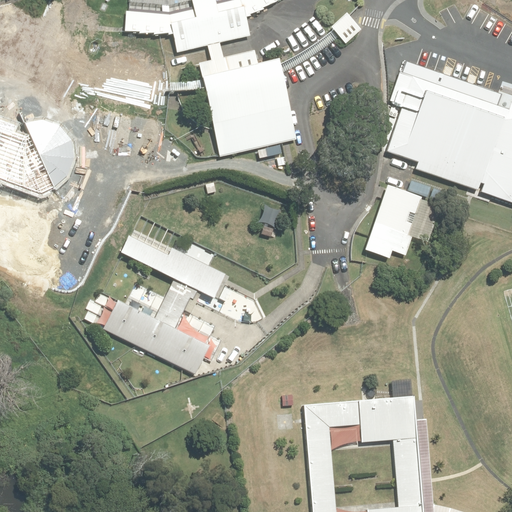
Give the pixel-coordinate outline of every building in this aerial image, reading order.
[(125,31),(124,34),(175,35),(180,52),(208,46),(221,43),(251,36),(249,17),(280,0),(236,0),(170,15),(125,11),(125,31)] [(45,38),(61,52),(76,36),(96,33),(93,10),(68,13),(45,38)] [(348,15),(333,29),(335,31),(341,37),(347,44),(363,31),(348,15)] [(299,58),(283,66),(284,73),(305,62),(319,54),(341,37),(335,31),(316,48),(299,58)] [(212,61),(197,64),(201,80),(203,90),(218,155),(296,137),(284,73),(283,66),(282,62),(260,66),(257,51),(226,58),(221,43),(208,46),(212,61)] [(399,105),(383,151),(414,162),(411,169),(511,204),(511,104),(500,101),(497,96),(399,62),(386,100),(399,105)] [(141,67),(120,64),(108,73),(114,74),(110,104),(142,108),(145,84),(152,84),(141,67)] [(145,87),(144,92),(174,92),(203,90),(201,80),(174,85),(158,84),(155,84),(145,87)] [(0,175),(40,189),(53,183),(57,187),(78,170),(84,149),(83,123),(60,101),(40,98),(13,98),(0,96),(0,175)] [(404,193),(381,185),(357,251),(391,264),(415,197),(404,193)] [(228,283),(135,236),(124,257),(177,283),(157,323),(118,303),(104,330),(172,364),(196,376),(210,347),(174,329),(191,294),(217,306),(228,283)] [(293,396),(278,396),(279,406),(293,405),(293,396)] [(413,511),(407,419),(406,398),(298,406),(305,511),(413,511)] [(460,511),(454,509),(429,502),(421,419),(407,419),(413,511),(460,511)]
